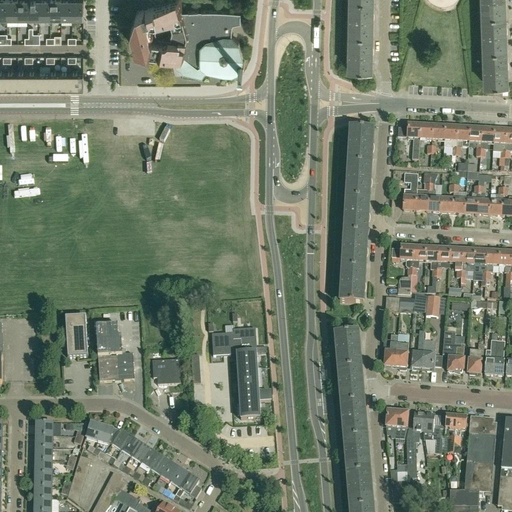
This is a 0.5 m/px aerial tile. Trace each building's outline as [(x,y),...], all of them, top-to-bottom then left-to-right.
[(18,18),(17,0),(6,0),(7,18),(18,18)] [(17,0),(18,18),(28,18),(28,0),(17,0)] [(28,0),(28,18),(39,18),(39,0),(28,0)] [(39,0),(39,18),(50,18),(50,0),(39,0)] [(61,18),(60,0),(50,0),(50,18),(61,18)] [(71,0),(60,0),(61,18),(72,18),(71,0)] [(71,0),(72,18),(83,18),(83,0),(71,0)] [(180,0),(174,0),(154,5),(136,10),(131,28),(133,36),(131,39),(133,47),(179,57),(181,63),(180,64),(180,70),(183,74),(202,77),(206,70),(223,74),(232,74),(239,68),(240,69),(244,67),(244,60),(241,59),(243,55),(239,41),(232,36),(232,27),(233,24),(240,23),(240,13),(234,12),(228,11),(221,11),(215,11),(209,11),(202,10),(196,11),(190,11),(183,11),(180,0)] [(349,0),(348,33),(372,33),(372,0),(349,0)] [(504,0),(481,0),(481,13),(505,13),(504,0)] [(505,13),(481,13),(483,48),(506,48),(505,13)] [(348,68),(371,68),(372,68),(372,33),(348,33),(348,68)] [(508,83),(506,48),(483,48),(484,83),(508,83)] [(7,72),(7,86),(18,86),(18,72),(7,72)] [(18,72),(18,86),(28,86),(28,72),(18,72)] [(28,72),(28,86),(39,86),(39,72),(28,72)] [(39,72),(39,86),(50,86),(50,72),(39,72)] [(50,86),(61,86),(61,72),(50,72),(50,86)] [(61,72),(61,86),(72,86),(72,72),(61,72)] [(83,72),(72,72),(72,86),(83,86),(83,72)] [(419,162),(420,141),(421,127),(408,127),(408,140),(414,141),(412,162),(419,162)] [(420,141),(432,142),(433,128),(421,127),(420,141)] [(433,128),(432,142),(444,142),(445,129),(433,128)] [(456,158),(457,150),(457,143),(457,130),(445,129),(444,142),(445,142),(444,150),(452,150),(452,157),(456,158)] [(469,149),(469,147),(470,130),(457,130),(457,143),(462,143),(462,149),(469,149)] [(481,147),(482,131),(470,130),(469,147),(471,149),(475,150),(477,148),(477,147),(481,147)] [(350,131),(348,166),(372,167),(374,133),(350,131)] [(481,147),(481,151),(480,159),(486,159),(486,152),(488,152),(488,145),(493,145),(494,132),(482,131),(481,147)] [(500,146),(506,146),(507,132),(494,132),(493,145),(493,151),(500,152),(500,146)] [(458,173),(459,173),(467,173),(468,166),(458,165),(458,173)] [(370,202),(372,167),(348,166),(346,201),(370,202)] [(403,212),(416,213),(417,192),(417,176),(405,176),(405,185),(410,185),(410,192),(405,192),(403,212)] [(511,178),(504,178),(504,184),(503,190),(503,197),(507,198),(508,190),(506,190),(506,186),(511,186),(511,179),(511,178)] [(489,217),(502,218),(502,204),(503,197),(503,190),(504,184),(501,184),(501,190),(498,189),(498,196),(496,196),(495,204),(490,204),(489,217)] [(429,193),(428,214),(440,214),(441,199),(435,199),(436,193),(434,193),(434,186),(430,186),(429,194),(429,193)] [(453,201),(453,215),(465,216),(466,202),(460,202),(460,195),(458,194),(459,187),(454,187),(454,195),(453,201)] [(465,216),(477,216),(478,188),(474,188),(474,196),(472,195),(471,200),(466,200),(466,202),(465,216)] [(490,204),(484,203),(485,196),(483,195),(483,189),(478,188),(477,216),(489,217),(490,204)] [(416,213),(428,214),(429,193),(425,193),(417,192),(416,213)] [(502,218),(511,218),(511,198),(508,199),(508,205),(502,204),(502,218)] [(440,214),(453,215),(453,201),(447,201),(441,201),(441,199),(440,214)] [(346,201),(344,236),(368,237),(370,202),(346,201)] [(344,236),(342,271),(366,272),(368,237),(344,236)] [(411,296),(412,278),(413,263),(413,249),(401,249),(400,262),(406,262),(406,268),(408,272),(408,279),(402,279),(401,280),(400,281),(399,282),(399,284),(399,285),(398,295),(411,296)] [(417,278),(417,270),(418,270),(419,263),(425,263),(426,250),(413,249),(413,263),(412,278),(417,278)] [(437,279),(438,264),(438,251),(426,250),(425,263),(431,264),(430,272),(432,272),(432,278),(437,279)] [(450,265),(451,251),(438,251),(438,264),(437,279),(441,279),(442,272),(441,271),(441,270),(449,270),(450,265)] [(461,285),(462,265),(463,252),(451,251),(450,265),(455,265),(455,273),(457,273),(456,280),(461,280),(461,285)] [(466,273),(474,274),(475,253),(463,252),(462,265),(461,285),(465,285),(465,281),(466,281),(466,273)] [(486,286),(486,281),(487,267),(487,253),(475,253),(474,274),(481,274),(480,288),(485,288),(486,286)] [(499,267),(499,254),(487,253),(487,267),(486,281),(486,286),(490,286),(490,282),(491,274),(492,274),(493,267),(499,267)] [(506,282),(510,283),(511,255),(499,254),(499,267),(505,268),(504,275),(506,275),(506,282)] [(340,306),(359,307),(364,307),(366,272),(342,271),(340,306)] [(461,290),(449,289),(448,298),(460,299),(461,290)] [(426,315),(427,299),(427,298),(415,297),(413,314),(426,315)] [(444,300),(436,299),(428,298),(425,318),(439,319),(440,306),(447,307),(447,301),(444,300)] [(391,300),(386,300),(385,314),(390,315),(398,315),(399,309),(399,300),(391,300)] [(399,309),(413,310),(414,301),(399,300),(399,309)] [(68,360),(88,358),(86,319),(66,320),(68,360)] [(133,356),(122,356),(121,338),(118,338),(118,326),(96,328),(99,384),(134,382),(133,356)] [(257,355),(257,346),(256,330),(233,332),(234,335),(212,337),(213,358),(237,357),(238,373),(233,373),(234,381),(238,380),(241,421),(260,420),(259,404),(271,404),(270,394),(262,395),(261,371),(257,371),(256,355),(257,355)] [(422,372),(423,356),(424,343),(424,333),(419,333),(417,355),(412,355),(411,371),(412,371),(412,372),(416,373),(417,371),(422,372)] [(445,334),(443,357),(450,358),(449,360),(448,374),(449,374),(449,375),(453,375),(454,374),(462,375),(462,372),(463,373),(464,361),(463,361),(464,346),(455,345),(456,335),(445,334)] [(335,337),(338,372),(361,370),(358,335),(335,337)] [(384,368),(395,369),(398,338),(392,338),(391,344),(386,343),(385,353),(384,368)] [(398,338),(395,369),(407,370),(409,345),(398,344),(398,338)] [(495,362),(496,351),(497,343),(491,342),(490,353),(486,353),(485,362),(484,377),(494,377),(495,362)] [(424,343),(423,356),(422,372),(427,372),(427,374),(431,374),(432,372),(433,372),(433,368),(442,368),(443,357),(434,356),(435,344),(424,343)] [(497,343),(496,351),(495,362),(494,377),(503,378),(505,363),(503,363),(504,344),(497,343)] [(484,347),(478,346),(477,354),(470,354),(468,375),(470,375),(469,377),(475,377),(475,376),(480,376),(481,360),(483,360),(484,347)] [(191,357),(193,386),(201,385),(199,357),(196,357),(191,357)] [(152,363),(153,381),(157,380),(158,387),(181,386),(180,362),(152,363)] [(364,404),(361,370),(338,372),(341,406),(364,404)] [(341,406),(344,441),(367,439),(364,404),(341,406)] [(387,437),(392,438),(391,440),(396,440),(398,414),(395,413),(395,412),(390,412),(390,413),(387,413),(386,429),(387,437)] [(405,439),(407,430),(408,414),(407,414),(407,413),(401,413),(401,414),(398,414),(396,440),(400,441),(401,438),(405,439)] [(424,443),(425,443),(425,434),(423,434),(425,416),(415,415),(413,433),(412,440),(406,440),(407,463),(408,483),(412,483),(417,483),(416,463),(415,444),(419,444),(420,433),(423,434),(424,443)] [(425,434),(425,443),(436,443),(435,456),(441,456),(442,444),(440,435),(440,430),(440,428),(434,427),(435,417),(425,416),(423,434),(425,434)] [(441,421),(440,428),(440,430),(445,431),(444,439),(449,439),(448,454),(453,454),(454,447),(456,418),(453,418),(452,417),(449,417),(448,418),(446,418),(446,422),(441,421)] [(461,419),(456,418),(454,447),(460,448),(461,432),(466,432),(467,419),(466,419),(465,418),(462,418),(461,419)] [(450,509),(450,511),(478,511),(479,509),(479,494),(491,494),(496,442),(495,442),(497,425),(494,425),(494,422),(471,420),(467,463),(464,493),(457,493),(450,493),(450,509)] [(498,509),(511,509),(511,422),(506,422),(504,440),(501,479),(498,509)] [(36,424),(36,437),(53,437),(53,425),(36,424)] [(91,424),(85,440),(97,443),(100,433),(101,427),(91,424)] [(109,445),(111,447),(119,434),(113,432),(113,431),(101,427),(100,433),(97,443),(108,447),(109,445)] [(119,434),(111,447),(121,453),(130,438),(120,432),(119,434)] [(53,437),(36,437),(36,450),(52,450),(53,437)] [(80,447),(83,438),(76,438),(74,444),(80,447)] [(121,453),(131,459),(140,445),(130,438),(121,453)] [(367,439),(344,441),(347,476),(370,474),(367,439)] [(140,445),(131,459),(141,465),(150,451),(140,445)] [(52,463),(52,450),(36,450),(35,463),(52,463)] [(159,457),(150,451),(141,465),(150,472),(159,457)] [(159,457),(150,472),(160,478),(169,463),(159,457)] [(79,463),(90,466),(92,462),(80,458),(79,463)] [(35,463),(35,476),(52,476),(52,463),(35,463)] [(73,472),(75,464),(68,463),(66,470),(73,472)] [(89,471),(90,466),(79,463),(77,468),(89,471)] [(160,478),(170,484),(179,470),(169,463),(160,478)] [(76,473),(87,476),(89,471),(77,468),(76,473)] [(179,470),(170,484),(180,491),(189,476),(179,470)] [(86,481),(87,476),(76,473),(74,477),(86,481)] [(122,479),(113,474),(111,479),(120,484),(120,483),(122,479)] [(347,476),(350,511),(373,509),(370,474),(347,476)] [(35,476),(35,488),(52,489),(52,476),(35,476)] [(189,476),(180,491),(176,497),(175,497),(173,502),(178,505),(181,500),(180,500),(184,493),(190,497),(196,501),(202,491),(196,487),(199,483),(189,476)] [(73,482),(84,486),(86,481),(74,477),(73,482)] [(117,489),(120,484),(111,479),(108,484),(117,489)] [(83,490),(84,486),(73,482),(72,485),(71,487),(83,490)] [(115,493),(119,496),(122,492),(126,486),(120,483),(120,484),(117,489),(115,493)] [(402,496),(413,495),(412,483),(408,483),(401,484),(402,496)] [(108,484),(106,488),(115,493),(117,489),(108,484)] [(401,484),(392,484),(393,503),(403,502),(402,496),(401,484)] [(83,490),(71,487),(71,489),(70,492),(81,495),(83,490)] [(52,489),(35,488),(35,501),(51,501),(52,489)] [(116,500),(119,496),(115,493),(106,488),(103,493),(116,500)] [(71,489),(63,489),(61,495),(68,497),(68,496),(70,492),(71,489)] [(81,495),(70,492),(68,496),(80,500),(81,495)] [(164,504),(159,511),(156,511),(154,511),(153,511),(149,511),(139,506),(141,503),(122,492),(119,496),(116,500),(125,507),(130,510),(134,511),(133,511),(175,511),(176,511),(164,504)] [(115,501),(116,500),(103,493),(101,498),(113,504),(115,501)] [(80,500),(68,496),(68,497),(67,500),(72,503),(78,505),(80,500)] [(98,503),(110,509),(113,504),(101,498),(98,503)] [(35,501),(34,511),(51,511),(51,501),(35,501)] [(104,511),(107,511),(110,509),(98,503),(96,507),(104,511)]
